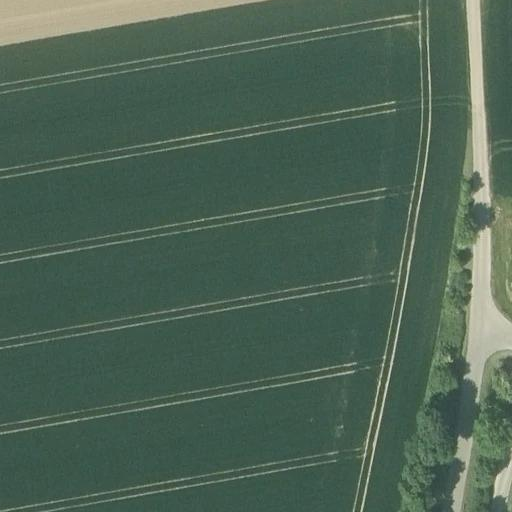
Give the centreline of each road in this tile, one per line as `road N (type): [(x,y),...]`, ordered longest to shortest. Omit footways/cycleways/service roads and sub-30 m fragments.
road 1 (track): [(477,326),(483,211),(473,0)]
road 2 (track): [(477,326),(451,511)]
